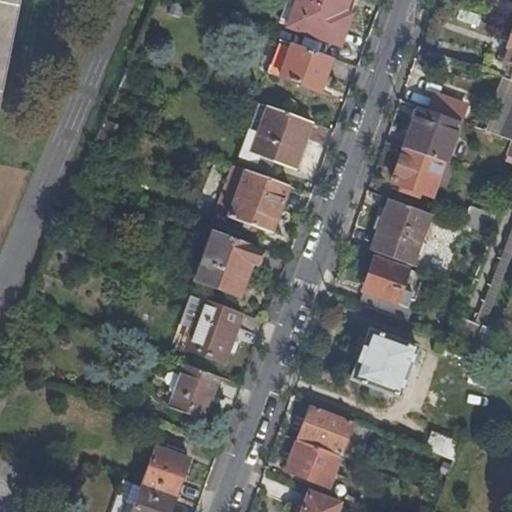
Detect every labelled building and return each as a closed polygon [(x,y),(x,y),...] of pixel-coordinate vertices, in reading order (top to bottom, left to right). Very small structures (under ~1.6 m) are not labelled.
[(0,0),(0,102),(19,0),(0,0)] [(298,0),(287,0),(279,23),(288,27),(298,0)] [(341,19),(348,0),(298,0),(288,27),(339,46),(349,21),(341,19)] [(490,58),(486,71),(511,80),(511,33),(507,49),(509,50),(505,63),(490,58)] [(292,45),(280,40),(268,75),(279,79),(286,60),(279,58),(284,46),(291,49),(292,45)] [(320,93),(332,59),(292,45),(291,49),(284,46),(279,58),(286,60),(279,79),(320,93)] [(424,92),(418,108),(419,108),(445,117),(451,102),(424,92)] [(293,171),(311,123),(261,106),(244,152),(293,171)] [(499,137),(511,141),(511,106),(507,118),(499,137)] [(419,108),(404,150),(444,164),(445,164),(460,123),(445,117),(419,108)] [(444,164),(404,150),(392,182),(432,196),(444,164)] [(271,234),(288,187),(245,171),(228,218),(271,234)] [(393,201),(390,200),(371,251),(411,266),(430,215),(393,201)] [(463,226),(489,235),(496,217),(470,208),(463,226)] [(254,266),(260,249),(213,232),(195,280),(238,296),(250,264),(254,266)] [(376,259),(358,304),(403,320),(420,275),(376,259)] [(178,328),(192,333),(203,302),(190,297),(178,328)] [(223,363),(241,314),(204,300),(203,302),(192,333),(186,349),(223,363)] [(450,338),(474,345),(478,335),(481,325),(458,316),(450,338)] [(400,396),(418,348),(370,331),(367,339),(360,336),(348,369),(355,371),(353,379),(400,396)] [(474,345),(479,347),(483,337),(478,335),(474,345)] [(161,405),(169,408),(184,365),(177,362),(161,405)] [(203,420),(218,377),(184,365),(169,408),(203,420)] [(353,421),(310,405),(298,440),(340,457),(353,421)] [(454,460),(461,442),(433,431),(426,449),(454,460)] [(340,457),(298,440),(287,471),(329,487),(340,457)] [(143,485),(175,497),(188,461),(156,448),(143,485)] [(169,511),(175,497),(143,485),(132,511),(169,511)] [(336,511),(340,503),(309,491),(300,511),(336,511)]
